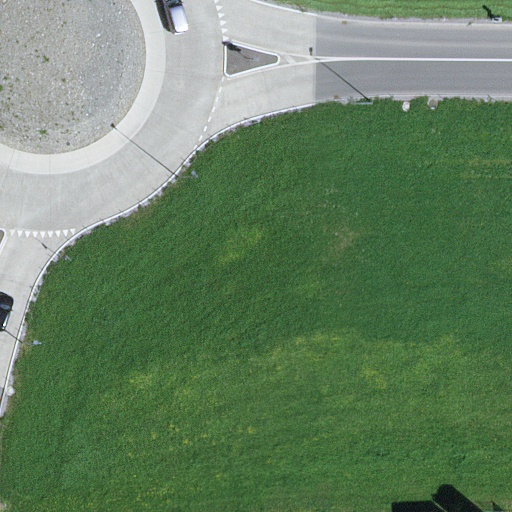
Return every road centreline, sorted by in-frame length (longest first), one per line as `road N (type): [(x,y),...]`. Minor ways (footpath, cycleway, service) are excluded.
road 1 (secondary): [(511,63),(171,60)]
road 2 (primary): [(0,174),(57,180),(113,160),(154,117),(171,60)]
